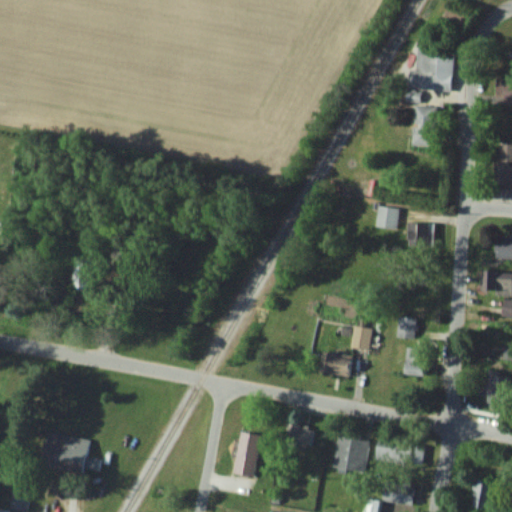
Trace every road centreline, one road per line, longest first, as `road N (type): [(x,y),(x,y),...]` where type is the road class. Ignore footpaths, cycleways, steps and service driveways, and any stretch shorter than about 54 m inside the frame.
road 1 (residential): [(449,427),(0,341)]
road 2 (residential): [(449,427),(465,197)]
road 3 (residential): [(465,197),(477,28)]
road 4 (residential): [(199,511),(224,383)]
